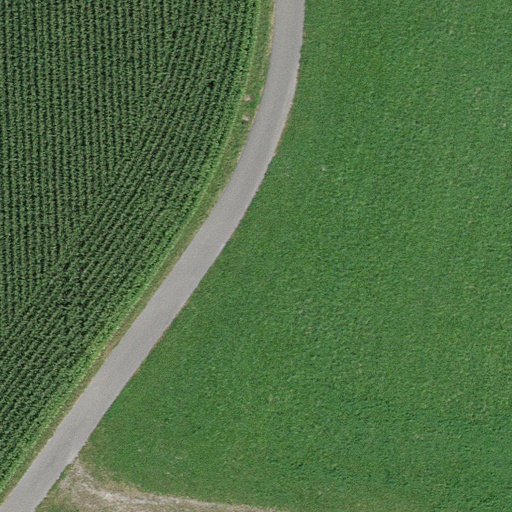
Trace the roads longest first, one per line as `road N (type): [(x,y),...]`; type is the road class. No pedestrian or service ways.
road 1 (track): [(17,511),(219,227),(270,113),(288,0)]
road 2 (track): [(49,467),(107,496),(169,511)]
